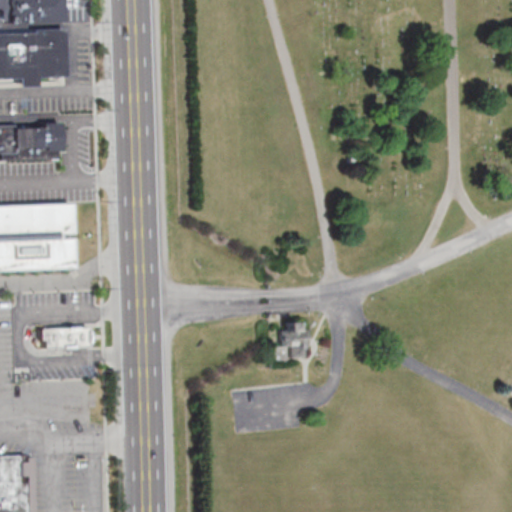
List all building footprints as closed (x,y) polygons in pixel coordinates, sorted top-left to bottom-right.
[(67,22),(66,0),(12,0),(13,22),(67,22)] [(67,81),(65,30),(0,31),(0,81),(21,81),(21,83),(67,81)] [(0,158),(63,158),(63,127),(0,127),(0,158)] [(0,209),(69,207),(71,269),(0,272),(0,209)] [(273,362),(272,342),(276,342),(275,332),(279,332),(279,324),(293,323),(293,327),(301,327),(301,331),(306,331),(306,343),(307,348),(302,349),(302,359),(300,359),(289,359),(289,361),(273,362)] [(37,331),(88,330),(89,349),(38,350),(37,331)] [(0,511),(0,458),(26,458),(26,511),(0,511)]
